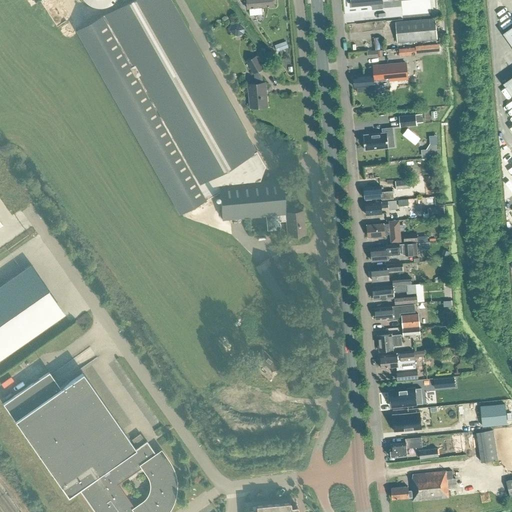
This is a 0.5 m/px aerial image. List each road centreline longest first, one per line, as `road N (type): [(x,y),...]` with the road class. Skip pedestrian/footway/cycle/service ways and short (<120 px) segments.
road 1 (unclassified): [(318,476),(334,383),(297,0)]
road 2 (unclassified): [(318,476),(222,487),(26,207)]
road 3 (primary): [(359,472),(322,67)]
road 4 (unclassified): [(378,446),(342,65)]
